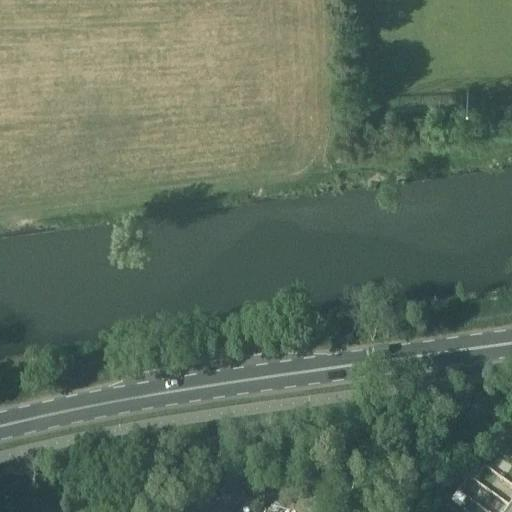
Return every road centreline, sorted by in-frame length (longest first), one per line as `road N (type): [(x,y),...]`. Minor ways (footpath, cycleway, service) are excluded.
road 1 (primary): [(0,428),(122,399),(511,344)]
road 2 (track): [(0,211),(511,146)]
